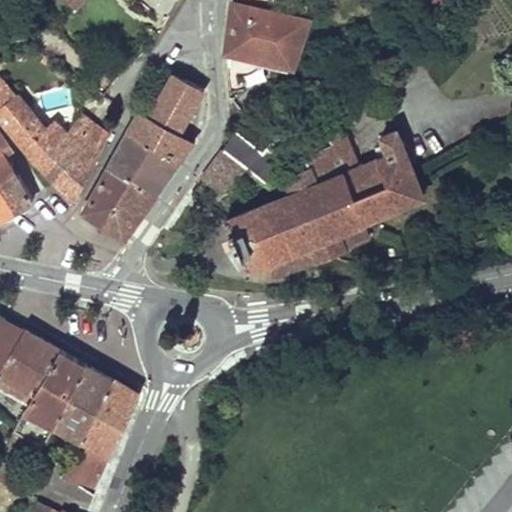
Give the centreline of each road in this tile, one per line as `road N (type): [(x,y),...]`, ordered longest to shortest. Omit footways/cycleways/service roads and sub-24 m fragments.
road 1 (residential): [(105,290),(216,134),(214,0)]
road 2 (tertiary): [(511,274),(220,332)]
road 3 (tertiary): [(115,511),(171,371)]
